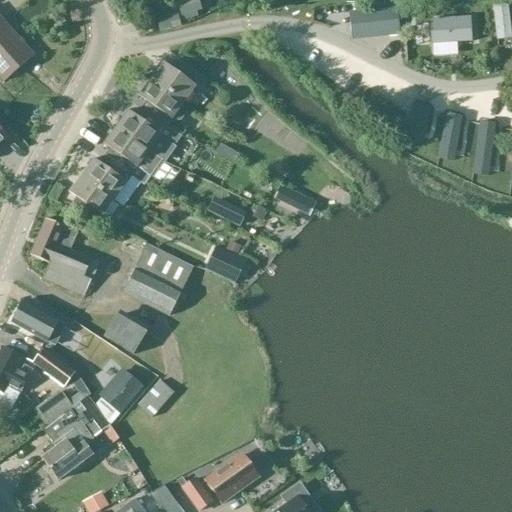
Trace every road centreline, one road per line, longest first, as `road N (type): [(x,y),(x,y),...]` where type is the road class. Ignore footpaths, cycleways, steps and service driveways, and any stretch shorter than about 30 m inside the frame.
road 1 (tertiary): [(0,259),(34,172),(98,52)]
road 2 (residential): [(220,28),(98,52)]
